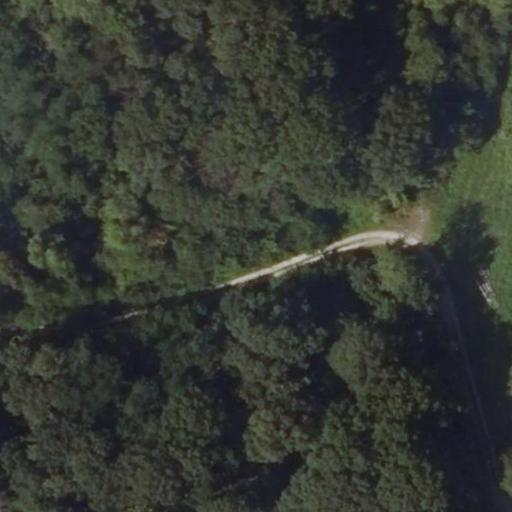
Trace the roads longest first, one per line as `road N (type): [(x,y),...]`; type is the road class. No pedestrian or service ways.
road 1 (unclassified): [(0,306),(422,208)]
road 2 (track): [(422,208),(422,258),(496,511)]
